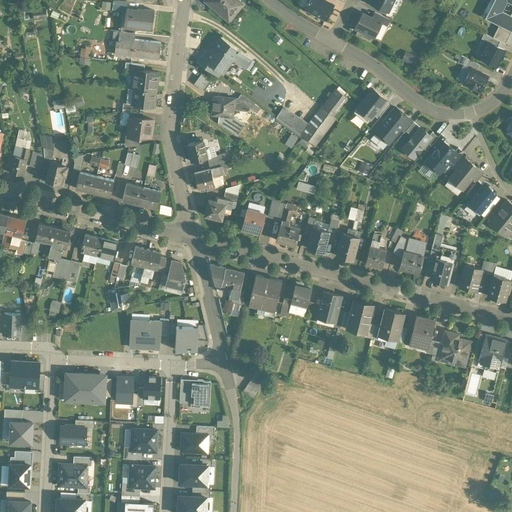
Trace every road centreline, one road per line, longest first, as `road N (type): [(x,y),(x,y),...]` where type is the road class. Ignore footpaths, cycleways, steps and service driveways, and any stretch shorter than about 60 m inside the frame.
road 1 (residential): [(511,320),(190,239)]
road 2 (residential): [(190,239),(169,141),(185,0)]
road 3 (residential): [(330,42),(444,114),(486,106),(511,74)]
road 4 (residential): [(190,239),(0,192)]
road 5 (residential): [(306,451),(418,456),(415,511)]
road 6 (residential): [(54,360),(45,511)]
road 7 (residential): [(171,366),(163,511)]
road 8 (residential): [(224,367),(190,239)]
